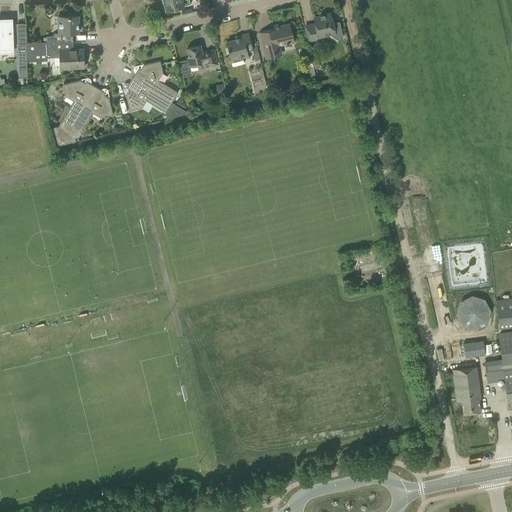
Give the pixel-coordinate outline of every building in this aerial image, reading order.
[(190,4),(189,0),(163,0),(166,10),(190,4)] [(58,16),(58,26),(58,33),(54,33),(52,36),(46,36),(46,42),(65,41),(73,41),(72,33),(78,32),(78,15),(76,16),(76,13),(67,14),(68,16),(58,16)] [(305,26),(307,36),(308,41),(319,38),(319,37),(328,34),(338,40),(340,37),(342,37),(339,22),(333,23),(331,13),(313,17),(315,24),(305,26)] [(13,40),(13,28),(13,19),(0,19),(0,51),(14,51),(13,40)] [(294,42),(292,33),(290,23),(279,26),(280,27),(276,28),(275,25),(272,26),(273,29),(259,32),(261,42),(265,59),(282,55),(279,46),(294,42)] [(17,24),(19,78),(27,78),(27,61),(26,43),(25,24),(17,24)] [(235,39),(226,42),(228,51),(231,61),(232,66),(244,63),(243,58),(248,56),(247,51),(253,50),(251,43),(248,33),(238,36),(234,37),(235,39)] [(65,50),(65,41),(46,42),(47,58),(59,57),(60,69),(70,69),(70,68),(84,67),(83,49),(65,50)] [(34,42),(26,43),(27,61),(34,61),(34,42)] [(187,57),(189,67),(197,65),(198,69),(217,64),(216,59),(214,50),(202,52),(200,45),(187,48),(189,57),(187,57)] [(163,73),(162,70),(160,61),(143,65),(140,69),(138,68),(132,78),(172,102),(178,92),(158,80),(163,73)] [(313,69),(313,68),(307,69),(310,80),(306,81),(307,84),(317,82),(314,69),(313,69)] [(172,102),(132,78),(126,88),(128,89),(125,94),(129,111),(139,108),(141,108),(146,100),(166,112),(172,102)] [(60,145),(95,87),(85,81),(84,83),(80,80),(63,84),(65,94),(66,96),(73,101),(58,127),(53,128),(58,145),(60,145)] [(101,118),(103,117),(113,115),(109,98),(104,95),(105,93),(95,87),(60,145),(75,141),(75,138),(79,137),(93,113),(101,118)] [(178,101),(173,110),(179,113),(184,105),(178,101)] [(457,314),(457,315),(457,316),(457,317),(457,318),(457,319),(457,320),(458,321),(458,322),(459,323),(459,324),(460,324),(460,325),(461,326),(462,327),(463,328),(464,328),(464,329),(465,329),(466,330),(467,331),(468,331),(469,331),(470,331),(471,332),(472,332),(473,332),(474,332),(475,332),(476,332),(477,331),(478,331),(479,331),(480,330),(481,330),(482,330),(482,329),(483,329),(484,328),(485,327),(486,326),(487,326),(487,325),(488,324),(488,323),(489,322),(489,321),(490,320),(490,319),(490,318),(490,317),(490,316),(490,315),(490,314),(490,313),(490,312),(490,311),(490,310),(489,309),(489,308),(488,307),(488,306),(487,305),(487,304),(486,304),(486,303),(485,302),(484,302),(484,301),(483,301),(482,300),(481,300),(480,299),(479,299),(478,299),(477,298),(476,298),(475,298),(474,298),(473,298),(472,298),(471,298),(470,298),(469,299),(468,299),(467,299),(466,300),(465,300),(464,301),(463,302),(462,302),(462,303),(461,304),(460,305),(460,306),(459,306),(459,307),(458,308),(458,309),(457,310),(457,311),(457,312),(457,313),(457,314)] [(511,298),(496,300),(499,325),(511,323),(511,298)] [(511,332),(499,334),(502,357),(511,355),(511,332)] [(473,342),(463,344),(465,357),(474,356),(481,355),(485,354),(483,341),(473,342)] [(511,357),(484,361),(486,380),(504,377),(505,383),(504,383),(501,386),(505,389),(506,389),(508,408),(511,407),(511,357)] [(480,398),(479,388),(476,366),(452,369),(456,402),(461,401),(463,414),(480,411),(478,399),(480,398)]
